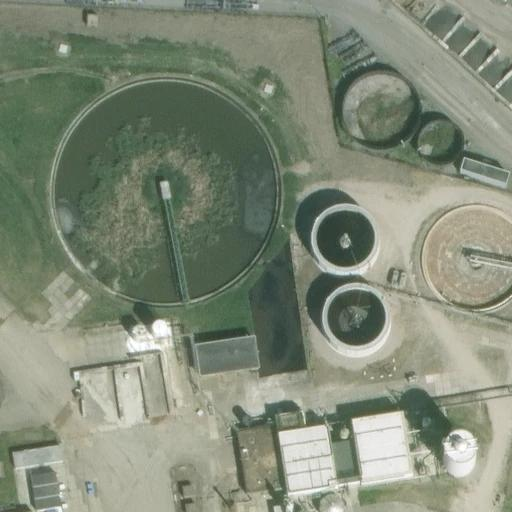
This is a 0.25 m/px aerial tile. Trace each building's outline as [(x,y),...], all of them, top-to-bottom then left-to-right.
[(444,37),(467,49),(473,37),(450,25),(444,37)] [(493,54),(479,80),(497,89),(511,63),(493,54)] [(420,114),(420,113),(420,110),(420,107),(419,105),(419,102),(418,100),(417,97),(415,94),(413,90),(411,87),(409,85),(408,84),(405,82),(401,79),(397,77),(394,76),(389,74),(386,73),(382,73),(379,73),(375,73),(370,74),(368,75),(364,76),(361,78),(357,80),(354,83),(351,85),(349,88),(346,91),(344,94),(343,98),(342,101),(341,105),(340,109),(340,111),(340,113),(340,117),(341,121),(341,123),(342,126),(343,128),(344,130),(345,133),(347,136),(349,139),(352,142),(354,144),(358,147),(362,149),(365,150),(368,151),(373,153),(376,153),(381,153),(384,153),(388,152),(392,151),(396,150),(398,149),(403,146),(406,144),(408,142),(411,139),(413,135),(415,132),(417,129),(418,125),(419,121),(420,119),(420,117),(420,114)] [(462,147),(462,145),(462,144),(462,141),(461,139),(460,137),(459,134),(458,132),(457,131),(455,128),(453,127),(451,126),(449,125),(447,124),(445,123),(443,123),(441,122),(438,122),(435,122),(433,123),(429,124),(426,126),(424,127),(422,129),(421,130),(419,133),(418,135),(417,137),(416,140),(416,141),(416,143),(415,146),(415,147),(416,150),(417,153),(417,155),(419,157),(419,159),(421,160),(423,162),(425,164),(426,165),(428,166),(430,167),(433,168),(435,168),(437,169),(439,169),(441,169),(444,168),(448,167),(450,166),(452,165),(454,163),(455,162),(457,160),(458,158),(459,156),(460,154),(461,152),(461,150),(462,147)] [(508,177),(462,162),(458,174),(504,188),(507,181),(508,177)] [(349,308),(345,309),(342,309),(339,311),(336,312),(333,314),(331,316),(328,318),(326,321),(325,323),(325,324),(323,328),(323,331),(322,334),(322,337),(323,341),(324,344),(324,345),(325,348),(327,351),(329,353),(330,355),(332,356),(333,357),(335,358),(338,360),(340,361),(345,362),(347,362),(350,362),(353,362),(357,361),(360,360),(363,358),(366,356),(368,355),(369,354),(371,351),(373,348),(374,346),(375,344),(376,341),(376,338),(376,337),(376,335),(376,331),(375,329),(375,328),(374,326),(374,324),(373,322),(372,320),(371,319),(369,317),(366,315),(364,313),(361,311),(357,310),(353,309),(351,308),(349,308)] [(131,325),(108,328),(111,352),(135,348),(134,344),(161,340),(161,345),(175,343),(172,318),(158,320),(159,325),(132,329),(131,325)] [(407,326),(404,326),(401,327),(397,328),(394,329),(392,331),(389,334),(387,336),(385,339),(384,340),(383,342),(382,345),(381,348),(381,350),(381,352),(381,355),(381,356),(381,357),(382,359),(382,361),(383,363),(384,366),(386,369),(389,372),(391,374),(394,376),(397,377),(399,378),(403,379),(406,380),(409,380),(412,379),(416,379),(419,377),(422,376),(425,374),(427,372),(429,370),(430,368),(432,366),(433,363),(433,362),(434,358),(435,357),(435,355),(435,351),(435,348),(434,347),(433,344),(432,340),(431,338),(430,337),(427,334),(424,331),(422,330),(420,329),(417,327),(414,327),(410,326),(407,326)] [(498,364),(498,363),(497,355),(494,350),(492,346),(488,343),(484,341),(476,339),(471,339),(466,340),(462,342),(458,345),(454,350),(452,354),(450,362),(450,367),(452,373),(457,380),(464,385),(467,386),(473,387),(477,387),(482,386),(487,384),(490,381),(494,377),(496,373),(498,368),(498,364)] [(251,340),(248,341),(194,349),(199,379),(255,370),(251,340)] [(349,425),(349,426),(326,429),(304,433),(301,414),(273,419),(274,428),(235,434),(245,495),(284,489),(286,498),(336,490),(335,488),(359,485),(359,487),(410,479),(400,416),(349,425)] [(457,446),(456,446),(454,446),(452,447),(451,448),(449,449),(448,450),(446,452),(444,454),(443,456),(443,458),(442,460),(442,461),(442,464),(443,466),(443,467),(444,469),(445,471),(446,472),(447,473),(449,475),(451,476),(452,477),(454,477),(457,478),(458,478),(460,478),(462,477),(464,477),(466,476),(467,475),(470,473),(471,472),(472,470),(473,468),(474,466),(474,463),(474,461),(474,459),(473,457),(473,455),(472,453),(471,452),(469,450),(467,448),(465,447),(462,446),(460,446),(457,446)] [(59,447),(12,454),(14,470),(62,463),(59,447)] [(42,511),(58,509),(53,476),(31,479),(36,511),(42,511)] [(193,497),(191,487),(181,488),(182,498),(193,497)]
